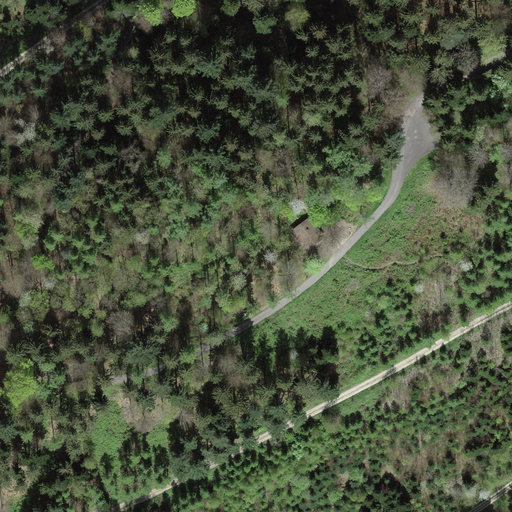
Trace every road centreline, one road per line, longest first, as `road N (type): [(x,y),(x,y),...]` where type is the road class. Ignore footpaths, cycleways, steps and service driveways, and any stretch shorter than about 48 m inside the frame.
road 1 (track): [(149,0),(45,207),(27,263),(29,352),(51,376),(81,383),(177,362),(306,287),(385,203),(424,98),(511,46)]
road 2 (track): [(113,511),(511,306)]
road 3 (track): [(102,0),(0,75)]
